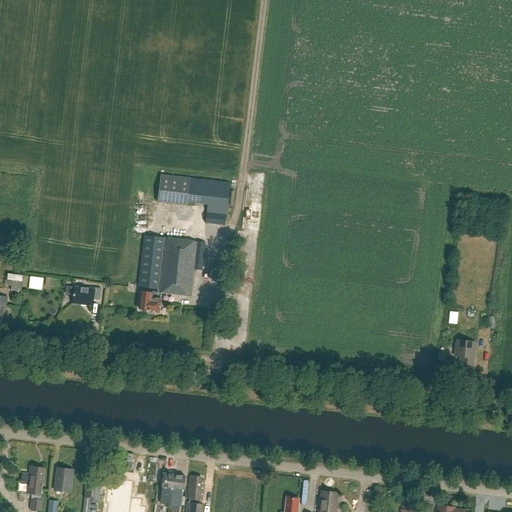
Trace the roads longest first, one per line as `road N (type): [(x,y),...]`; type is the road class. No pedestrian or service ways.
road 1 (tertiary): [(511,414),(0,353)]
road 2 (unclassified): [(511,493),(0,432)]
road 3 (track): [(264,0),(235,222),(216,251)]
